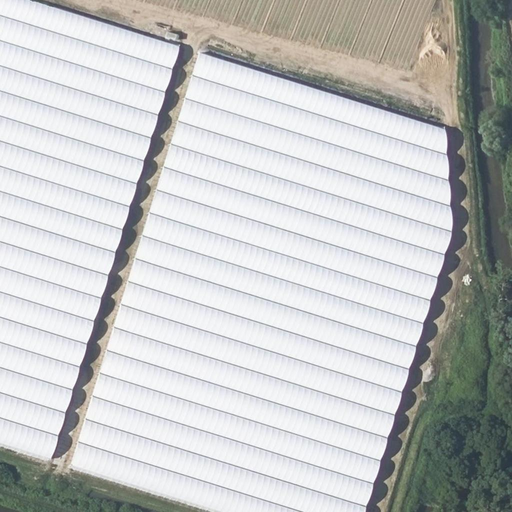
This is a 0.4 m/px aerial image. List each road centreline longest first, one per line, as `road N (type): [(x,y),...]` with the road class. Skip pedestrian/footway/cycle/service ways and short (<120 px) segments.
road 1 (track): [(95,0),(447,95),(460,236)]
road 2 (track): [(460,236),(373,511)]
road 3 (track): [(196,511),(0,452)]
